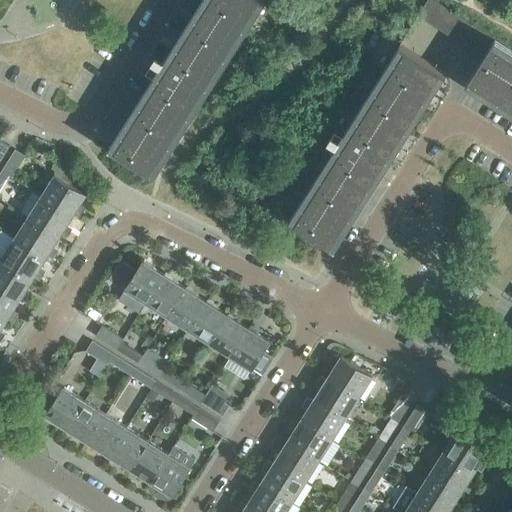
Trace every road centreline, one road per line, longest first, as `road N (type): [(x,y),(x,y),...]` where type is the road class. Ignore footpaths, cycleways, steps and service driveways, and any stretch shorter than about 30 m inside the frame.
road 1 (residential): [(17,376),(104,237),(128,222),(321,311)]
road 2 (residential): [(195,511),(321,311)]
road 3 (residential): [(321,311),(433,137),(456,121)]
road 4 (residential): [(0,94),(59,122),(84,119),(165,0)]
road 5 (residential): [(511,342),(487,373),(464,378),(321,311)]
